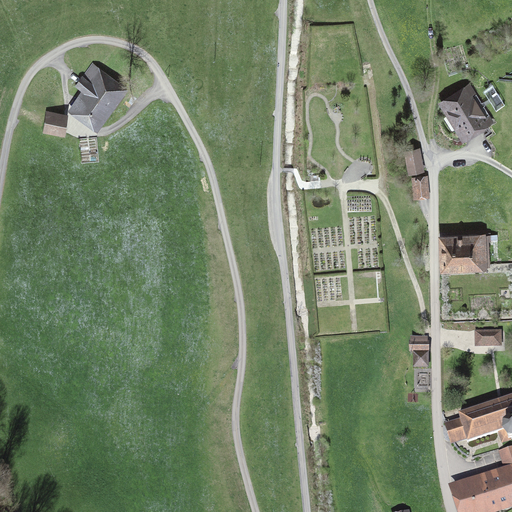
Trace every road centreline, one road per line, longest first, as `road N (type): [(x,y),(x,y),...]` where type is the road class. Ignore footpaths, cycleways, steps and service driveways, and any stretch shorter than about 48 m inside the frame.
road 1 (track): [(254,511),(235,430),(236,286),(209,172),(151,61),(100,41),(78,42),(41,61),(14,103),(0,178)]
road 2 (unclassified): [(283,0),(277,209),(304,511)]
road 3 (residential): [(452,511),(430,164)]
road 4 (track): [(430,164),(370,0)]
